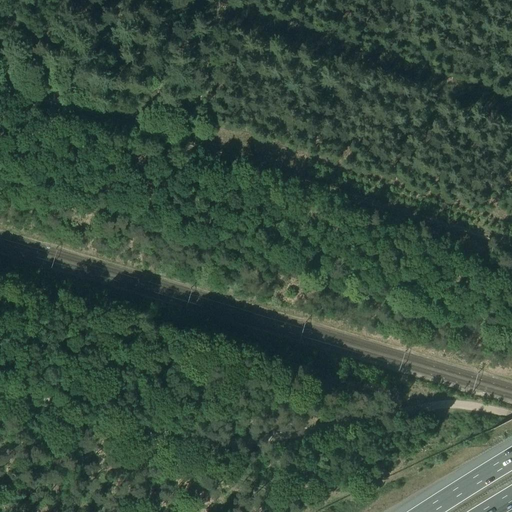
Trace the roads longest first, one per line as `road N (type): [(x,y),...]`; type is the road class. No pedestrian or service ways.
road 1 (track): [(0,83),(511,244)]
road 2 (track): [(0,279),(419,408)]
road 3 (track): [(511,414),(449,402),(205,444)]
road 4 (track): [(205,444),(0,397)]
road 5 (track): [(186,143),(217,0)]
